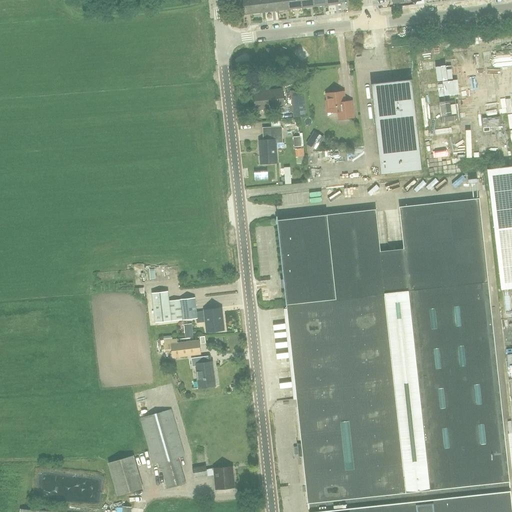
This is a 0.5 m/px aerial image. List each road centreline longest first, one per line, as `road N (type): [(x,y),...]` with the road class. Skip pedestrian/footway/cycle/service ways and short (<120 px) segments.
road 1 (unclassified): [(272,511),(221,42)]
road 2 (residential): [(221,42),(369,24)]
road 3 (residential): [(369,24),(511,7)]
